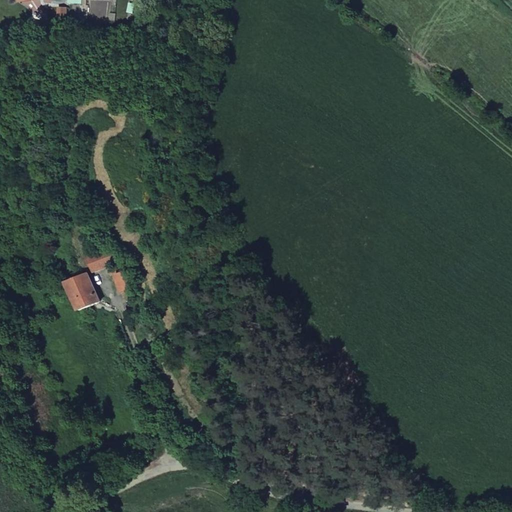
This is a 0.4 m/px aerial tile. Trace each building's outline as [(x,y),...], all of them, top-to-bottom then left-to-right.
[(90,257),(96,271),(96,273),(110,267),(119,263),(113,247),(90,257)] [(119,263),(110,267),(113,276),(116,275),(123,272),(119,263)] [(123,272),(116,275),(124,293),(138,288),(131,269),(123,272)] [(84,310),(103,302),(90,274),(71,282),(84,310)] [(124,293),(126,301),(140,296),(138,288),(124,293)]
